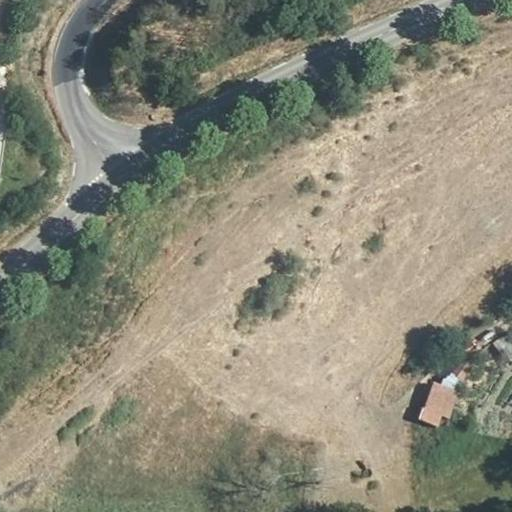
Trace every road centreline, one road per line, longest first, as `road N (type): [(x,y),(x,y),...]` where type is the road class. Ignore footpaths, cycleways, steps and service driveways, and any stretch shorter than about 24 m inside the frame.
road 1 (unclassified): [(131,175),(281,83),(470,0)]
road 2 (residential): [(100,0),(74,39),(71,69),(77,100),(131,175)]
road 3 (unclassified): [(0,295),(131,175)]
